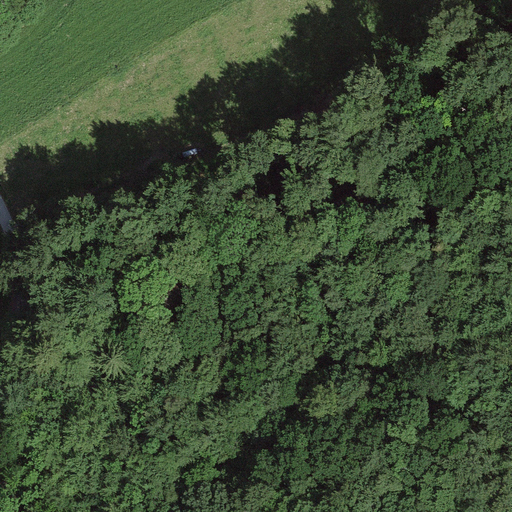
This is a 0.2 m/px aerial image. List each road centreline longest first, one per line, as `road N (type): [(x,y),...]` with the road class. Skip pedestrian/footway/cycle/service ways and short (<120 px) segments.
road 1 (unclassified): [(511,98),(394,179),(123,319),(98,319),(51,295),(26,265),(0,207)]
road 2 (track): [(26,265),(22,330),(0,431)]
